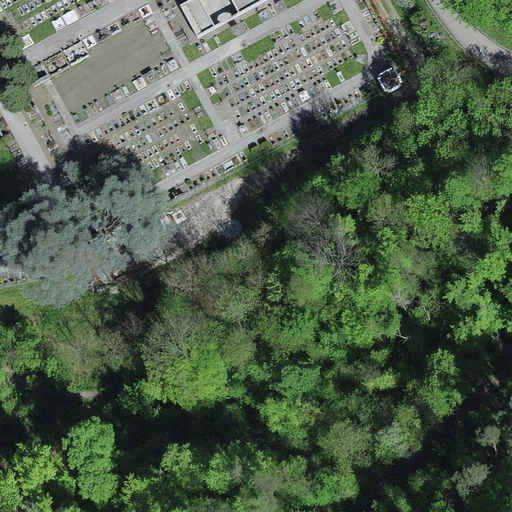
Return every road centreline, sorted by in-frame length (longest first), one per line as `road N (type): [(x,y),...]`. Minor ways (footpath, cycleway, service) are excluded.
road 1 (trunk): [(511,167),(272,511)]
road 2 (track): [(382,0),(409,50),(409,86),(192,235)]
road 3 (track): [(511,395),(398,511)]
